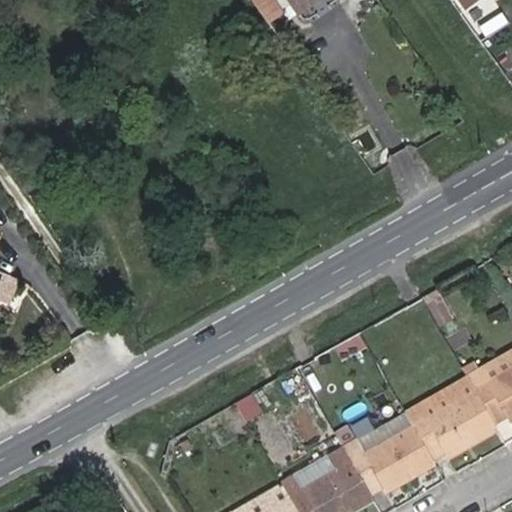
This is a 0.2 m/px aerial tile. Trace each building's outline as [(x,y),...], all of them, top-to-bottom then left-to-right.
[(288,0),(299,15),(320,0),(288,0)] [(456,0),(469,12),(480,0),(456,0)] [(439,327),(455,317),(442,296),(427,305),(439,327)] [(511,346),(465,374),(466,376),(493,425),(506,417),(508,422),(511,419),(511,346)] [(447,457),(496,429),(493,425),(466,376),(405,411),(412,423),(432,460),(445,453),(447,457)] [(405,411),(397,416),(355,440),(363,452),(412,423),(405,411)] [(434,464),(432,460),(412,423),(363,452),(355,440),(353,436),(341,442),(351,460),(372,495),(382,489),(384,493),(434,464)] [(350,511),(374,499),(372,495),(351,460),(301,488),(295,478),(283,485),(297,511),(350,511)] [(297,511),(283,485),(281,481),(228,511),(297,511)]
